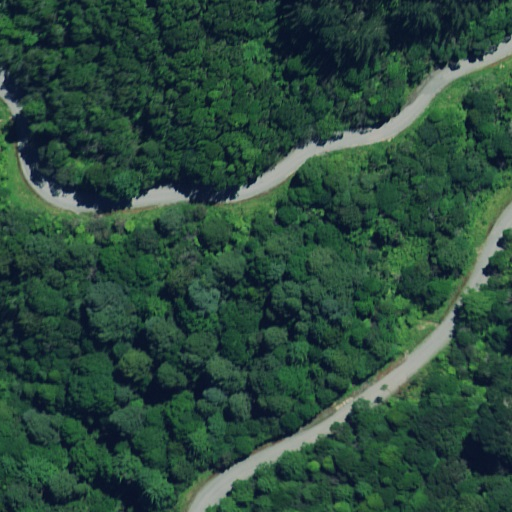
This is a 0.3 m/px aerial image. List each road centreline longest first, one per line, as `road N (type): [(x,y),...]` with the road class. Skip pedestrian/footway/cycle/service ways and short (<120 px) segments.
road 1 (residential): [(511,42),(342,152),(175,189),(62,185),(40,161),(0,84)]
road 2 (residential): [(218,511),(434,355),(485,259),(511,237)]
